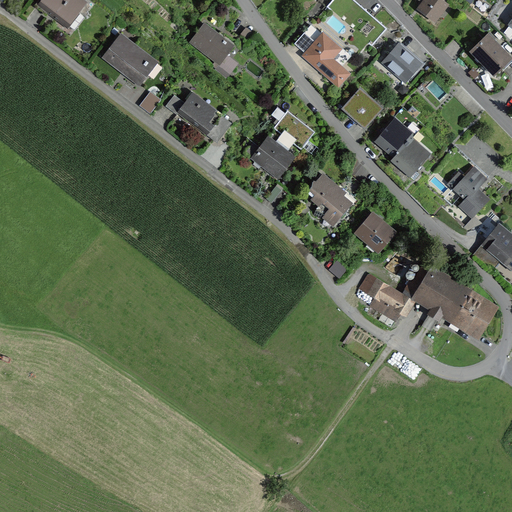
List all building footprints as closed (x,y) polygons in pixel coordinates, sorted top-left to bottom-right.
[(89,5),(83,0),(47,0),(41,8),(67,30),(89,5)] [(387,32),(352,0),(335,0),(327,8),(332,13),(324,22),(363,58),(387,32)] [(417,0),(419,1),(418,4),(419,5),(416,9),(436,24),(450,5),(442,0),(417,0)] [(206,25),(191,43),(231,75),(238,65),(228,57),(235,48),(206,25)] [(511,60),(511,57),(489,33),(469,52),(494,77),(511,60)] [(348,56),(324,34),(302,58),(338,90),(351,76),(340,66),(348,56)] [(160,64),(124,36),(105,59),(141,87),(160,64)] [(426,65),(402,42),(383,62),(407,84),(426,65)] [(479,74),(473,68),(468,73),(474,79),(479,74)] [(365,128),(385,106),(362,85),(342,107),(365,128)] [(151,93),(140,106),(151,114),(161,101),(151,93)] [(193,93),(185,104),(177,113),(208,137),(224,117),(193,93)] [(185,104),(175,97),(168,107),(177,113),(185,104)] [(315,134),(290,114),(275,131),(282,136),(277,142),(270,136),(252,159),(278,180),(297,158),(290,153),(296,146),(302,151),(315,134)] [(234,125),(224,117),(208,137),(218,145),(234,125)] [(416,135),(397,119),(377,144),(396,160),(393,163),(413,180),(432,156),(412,139),(416,135)] [(466,178),(460,173),(449,184),(467,201),(460,208),(472,219),(491,199),(481,190),(490,182),(476,168),(466,178)] [(357,200),(325,174),(307,196),(328,214),(324,219),(334,227),(357,200)] [(397,232),(375,213),(356,235),(379,254),(397,232)] [(511,231),(503,223),(475,253),(494,270),(501,262),(511,271),(511,231)] [(501,307),(436,266),(415,298),(431,308),(428,314),(441,322),(444,316),(480,339),(501,307)] [(366,314),(391,329),(410,297),(369,272),(359,290),(374,299),(366,314)] [(399,371),(417,377),(421,367),(403,361),(399,371)]
